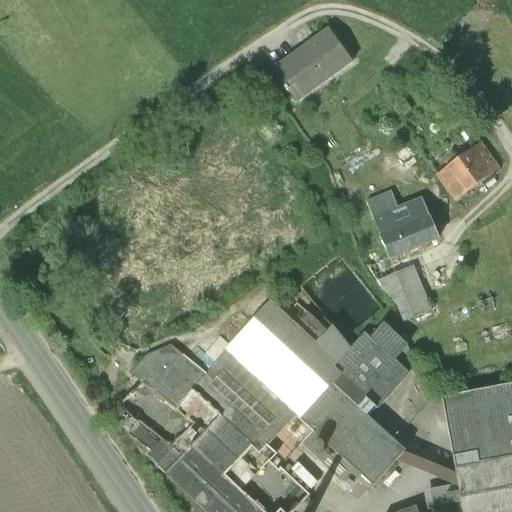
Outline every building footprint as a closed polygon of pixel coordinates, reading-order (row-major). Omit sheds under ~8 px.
[(330,31),(275,71),(299,104),(354,64),(330,31)] [(438,177),(455,202),(498,171),(481,146),(438,177)] [(405,322),(431,312),(406,252),(421,246),(421,247),(438,240),(415,182),(367,202),(389,258),(369,266),(372,274),(399,305),(405,322)] [(193,446),(226,477),(235,467),(252,482),(270,462),(276,455),(285,462),(313,432),(373,487),(396,461),(404,453),(406,451),(369,418),(402,381),(401,380),(407,373),(408,375),(409,374),(394,360),(406,347),(408,345),(384,324),(371,339),(365,334),(350,350),(332,327),(327,332),(297,304),(285,317),(270,302),(230,346),(205,375),(183,356),(172,347),(148,356),(130,374),(142,384),(177,412),(193,392),(222,419),(193,446)] [(202,334),(183,356),(205,375),(230,346),(210,329),(202,334)] [(417,365),(406,347),(394,360),(409,374),(417,365)] [(177,412),(142,384),(118,407),(138,423),(182,458),(193,446),(222,419),(193,392),(177,412)] [(511,511),(511,385),(442,398),(456,474),(458,487),(454,485),(429,490),(432,511),(511,511)] [(146,457),(166,476),(182,458),(138,423),(128,435),(150,452),(146,457)] [(322,453),(324,452),(325,451),(325,449),(325,447),(325,445),(323,444),(322,443),(320,442),(318,443),(316,444),(315,445),(314,447),(314,449),(315,451),(316,452),(317,453),(319,454),(321,454),(322,453)] [(193,446),(182,458),(166,476),(205,511),(263,511),(226,477),(193,446)] [(456,474),(404,453),(396,461),(454,485),(458,487),(456,474)] [(278,471),(270,462),(252,482),(235,467),(226,477),(263,511),(294,511),(310,496),(280,468),(278,471)]
